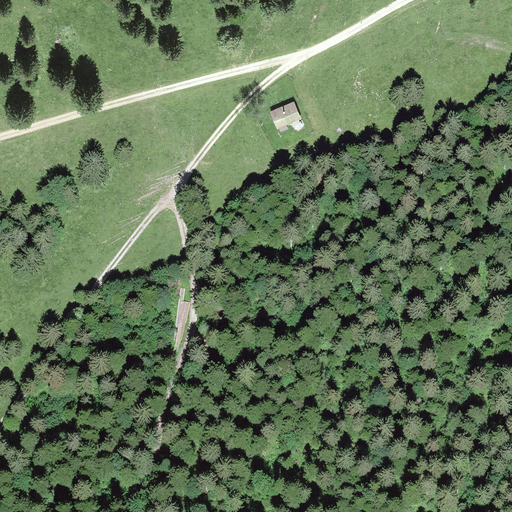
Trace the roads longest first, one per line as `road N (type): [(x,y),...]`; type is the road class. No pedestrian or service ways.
road 1 (track): [(408,0),(276,74),(218,132),(116,259),(0,427)]
road 2 (track): [(309,54),(0,138)]
